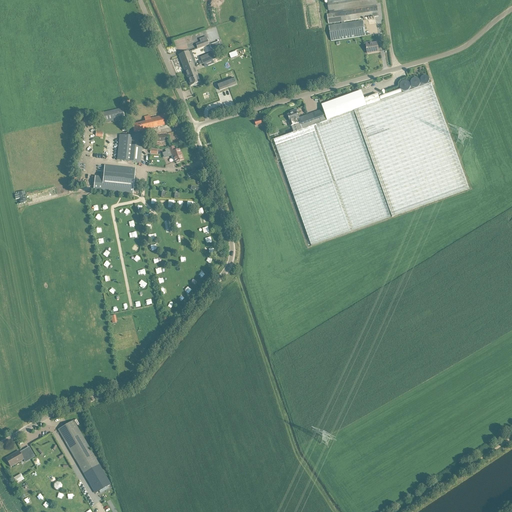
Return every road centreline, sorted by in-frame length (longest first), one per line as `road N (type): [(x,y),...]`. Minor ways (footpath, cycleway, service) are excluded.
road 1 (unclassified): [(0,443),(129,388),(225,270),(229,235),(192,126)]
road 2 (unclassified): [(192,126),(457,50),(511,9)]
road 3 (unclassified): [(192,126),(142,0)]
road 4 (track): [(399,511),(511,437)]
